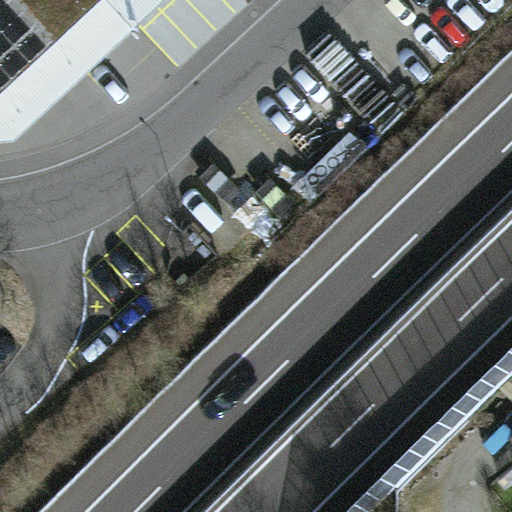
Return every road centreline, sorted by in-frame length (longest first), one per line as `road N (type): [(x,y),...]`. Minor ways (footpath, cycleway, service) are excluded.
road 1 (motorway): [(511,144),(134,511)]
road 2 (residential): [(327,0),(132,170),(64,203),(0,217)]
road 3 (motorway): [(269,511),(511,272)]
